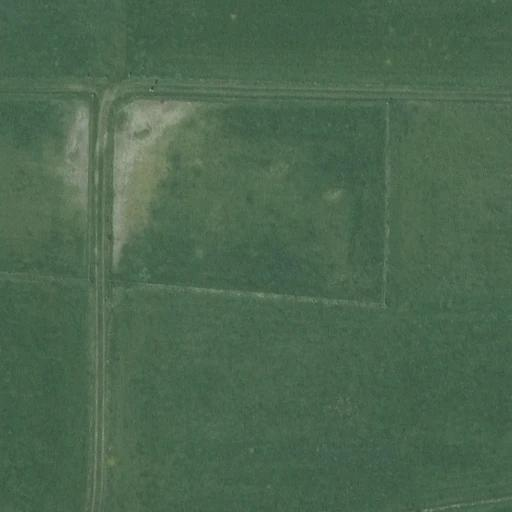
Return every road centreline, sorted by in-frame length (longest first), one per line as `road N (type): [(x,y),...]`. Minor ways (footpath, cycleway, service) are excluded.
road 1 (track): [(101,89),(96,511)]
road 2 (track): [(101,89),(511,104)]
